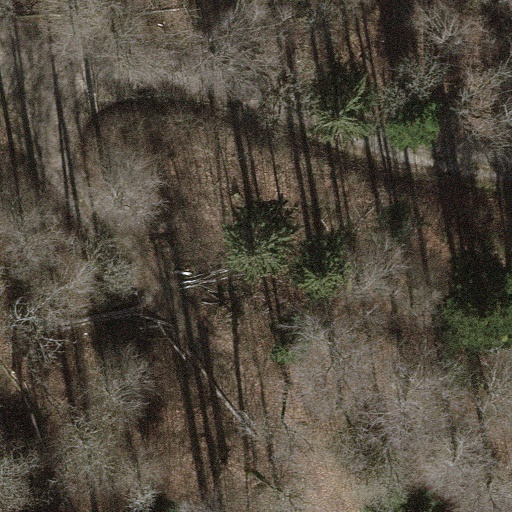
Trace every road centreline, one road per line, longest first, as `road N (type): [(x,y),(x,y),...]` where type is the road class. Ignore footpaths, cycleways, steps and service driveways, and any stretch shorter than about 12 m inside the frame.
road 1 (track): [(0,87),(322,511)]
road 2 (track): [(511,162),(460,152),(360,110),(144,71),(0,83)]
